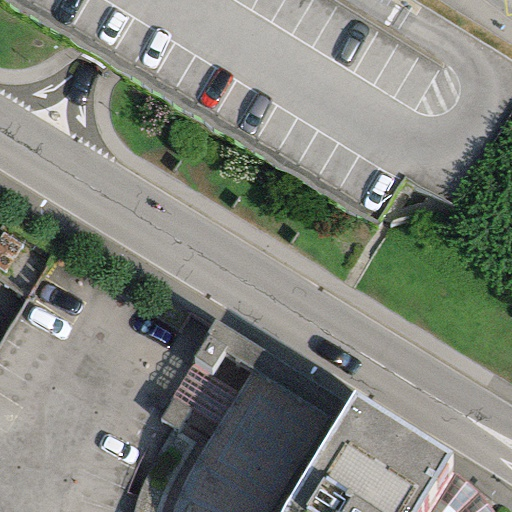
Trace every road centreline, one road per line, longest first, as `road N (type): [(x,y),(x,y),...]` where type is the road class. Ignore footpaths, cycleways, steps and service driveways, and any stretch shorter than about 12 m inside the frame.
road 1 (tertiary): [(511,437),(0,132)]
road 2 (unknown): [(263,288),(343,162)]
